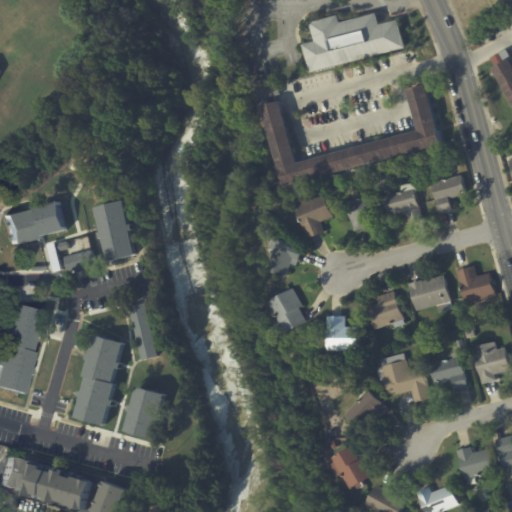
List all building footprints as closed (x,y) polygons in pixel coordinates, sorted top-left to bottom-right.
[(383,16),(386,27),(402,22),(410,49),(317,75),(309,47),(323,44),(318,26),(345,18),(347,25),(382,15),(383,16)] [(500,54),(499,53),(506,49),(511,59),(509,61),(511,66),(511,105),(491,68),(504,61),(500,54)] [(416,64),(406,67),(403,55),(413,52),(416,64)] [(443,127),(448,147),(290,188),(269,109),(287,104),(303,166),(426,133),(415,92),(433,87),(443,127)] [(453,214),(444,216),(433,178),(445,175),(447,181),(463,176),(469,195),(453,199),(457,213),(453,214)] [(422,223),(411,226),(408,213),(392,217),(387,198),(404,194),(403,188),(417,184),(419,193),(417,193),(425,222),(422,223)] [(371,230),(359,233),(351,205),(381,196),(387,218),(381,220),(380,217),(371,219),(374,229),(371,230)] [(323,238),(313,242),(300,210),(328,198),(337,220),(325,225),(329,235),(323,238)] [(67,230),(47,235),(48,238),(38,241),(37,238),(13,244),(5,215),(30,209),(29,206),(34,205),(35,208),(60,201),(67,230)] [(102,229),(97,209),(126,201),(131,225),(133,225),(134,230),(131,231),(138,256),(110,263),(104,238),(102,239),(100,231),(102,230),(102,229)] [(279,239),(296,247),(295,249),(302,253),(298,262),(294,261),(287,279),(266,270),(274,251),(268,249),(272,239),(278,242),(279,239)] [(60,261),(62,270),(55,272),(48,245),(55,243),(55,244),(67,241),(69,249),(57,252),(60,261)] [(96,265),(70,273),(65,257),(92,250),(96,265)] [(456,271),(475,266),(478,276),(489,273),(496,296),(465,304),(456,271)] [(453,309),(439,313),(437,306),(417,311),(409,284),(423,280),(423,281),(443,276),(453,309)] [(299,313),(305,323),(284,335),(266,302),(291,288),(301,307),(297,309),(299,313)] [(403,325),(393,328),(392,324),(372,331),(365,308),(378,304),(376,298),(393,292),(403,325)] [(143,360),(130,307),(146,303),(159,358),(144,362),(143,360)] [(38,331),(36,338),(33,337),(29,352),(32,353),(28,369),(30,370),(29,376),(26,374),(20,394),(0,388),(0,356),(3,346),(0,345),(4,329),(2,328),(3,322),(6,323),(12,304),(43,313),(38,331)] [(330,317),(344,317),(344,328),(358,328),(357,352),(326,351),(326,317),(330,317)] [(463,332),(473,330),(474,337),(465,339),(463,332)] [(123,365),(121,369),(118,368),(113,384),(116,385),(112,401),(115,401),(114,407),(111,406),(105,426),(76,417),(82,398),(79,397),(81,392),(83,392),(87,378),(85,377),(89,360),(87,360),(88,354),(91,355),(96,335),(125,344),(119,363),(123,364),(123,365)] [(496,374),(494,375),(496,381),(482,385),(473,348),(496,342),(498,350),(505,349),(510,371),(496,374)] [(466,389),(455,392),(451,379),(434,384),(428,365),(448,359),(447,356),(458,353),(468,388),(466,389)] [(414,401),(411,391),(396,395),(395,392),(389,394),(384,380),(381,381),(377,369),(382,367),(380,360),(403,354),(405,361),(406,361),(409,371),(421,368),(430,398),(414,403),(414,401)] [(355,368),(362,365),(368,377),(360,380),(355,368)] [(167,395),(155,441),(126,434),(132,413),(129,412),(131,406),(133,407),(138,388),(167,395)] [(386,409),(376,421),(372,418),(361,431),(344,416),(359,399),(356,396),(362,389),(365,393),(367,391),(381,404),(381,403),(387,409),(386,409)] [(511,472),(505,475),(495,441),(511,436),(511,472)] [(332,453),(327,442),(334,439),(339,450),(332,453)] [(355,452),(359,460),(364,457),(374,475),(361,482),(363,486),(357,489),(355,485),(349,489),(340,473),(335,477),(328,464),(334,461),(331,457),(351,445),(355,452)] [(495,472),(466,480),(459,452),(473,448),(474,454),(489,449),(495,472)] [(24,458),(27,459),(27,461),(30,462),(30,460),(67,471),(67,472),(72,474),(72,472),(78,474),(77,474),(85,477),(84,479),(96,482),(87,510),(80,508),(81,507),(61,501),(60,504),(51,501),(52,498),(37,494),(35,497),(25,494),(26,490),(16,487),(16,490),(0,484),(0,474),(7,453),(24,458)] [(131,491),(122,511),(96,511),(99,506),(97,505),(99,500),(101,501),(106,487),(104,487),(106,482),(108,483),(108,482),(131,491)] [(378,485),(398,496),(399,494),(409,499),(402,511),(377,511),(366,506),(377,485),(378,485)] [(419,493),(430,488),(433,493),(450,486),(458,506),(441,511),(423,511),(418,499),(419,498),(417,493),(419,493)]
